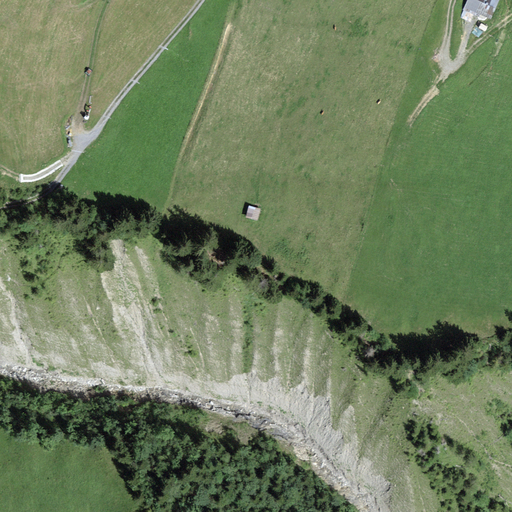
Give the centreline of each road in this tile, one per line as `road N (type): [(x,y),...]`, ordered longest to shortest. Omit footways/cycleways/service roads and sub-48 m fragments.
road 1 (track): [(0,206),(50,186),(200,0)]
road 2 (track): [(164,217),(238,0)]
road 3 (track): [(511,18),(450,69),(440,53),(452,0)]
road 4 (track): [(104,0),(76,149)]
